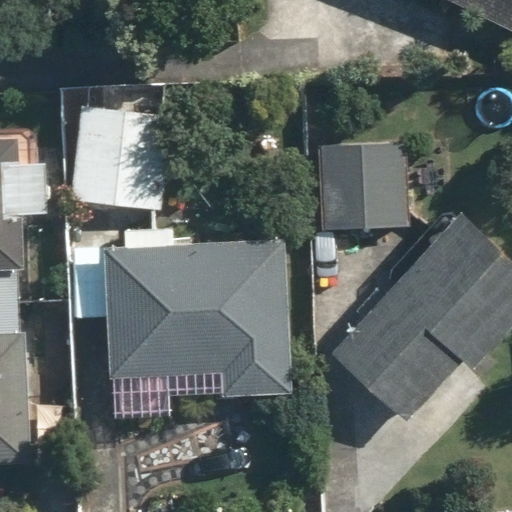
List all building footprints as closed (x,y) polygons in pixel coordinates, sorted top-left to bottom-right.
[(511,0),(488,0),(511,11),(511,0)] [(177,88),(83,88),(83,198),(177,198),(177,88)] [(427,137),(326,134),(324,231),(425,234),(427,137)] [(23,138),(0,137),(0,462),(44,463),(46,328),(28,328),(29,268),(32,268),(33,209),(65,209),(66,160),(23,159),(23,138)] [(511,343),(511,236),(479,206),(344,350),(421,422),(480,359),(489,368),(511,343)] [(82,232),(78,314),(133,317),(130,380),(301,390),(310,232),(138,222),(137,235),(82,232)]
